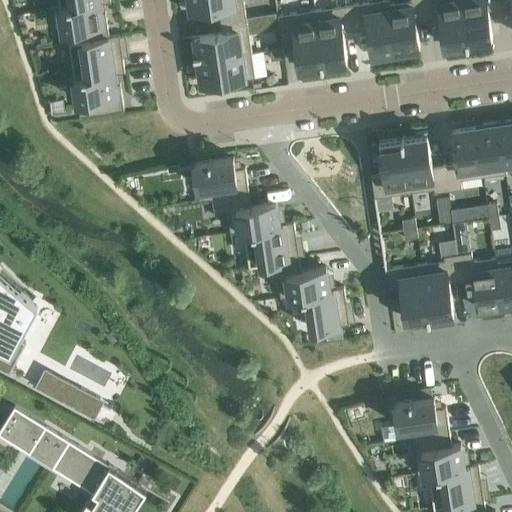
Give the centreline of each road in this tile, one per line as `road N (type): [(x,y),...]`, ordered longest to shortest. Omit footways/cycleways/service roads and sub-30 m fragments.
road 1 (residential): [(450,342),(396,351),(380,334),(370,274),(251,117)]
road 2 (residential): [(251,117),(511,78)]
road 3 (residential): [(153,0),(176,114),(202,124),(251,117)]
road 4 (residential): [(511,473),(450,342)]
